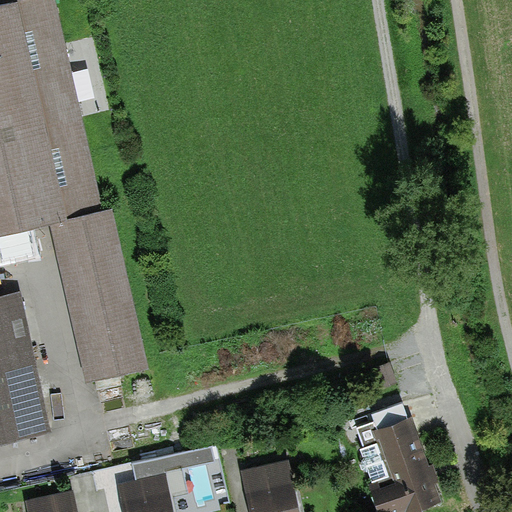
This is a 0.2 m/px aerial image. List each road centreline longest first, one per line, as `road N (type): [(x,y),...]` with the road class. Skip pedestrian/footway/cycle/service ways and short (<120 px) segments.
road 1 (residential): [(489,511),(434,346),(382,0)]
road 2 (track): [(457,0),(511,317)]
